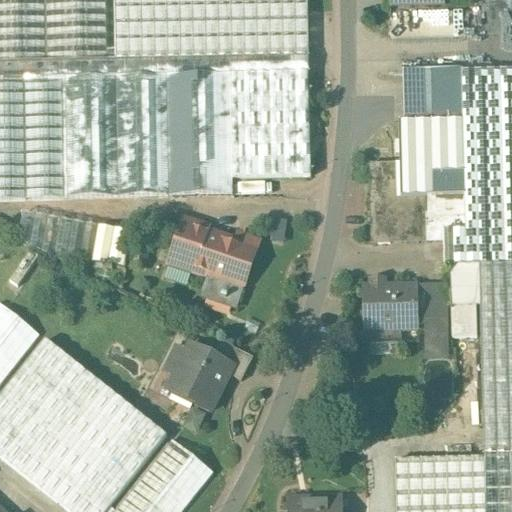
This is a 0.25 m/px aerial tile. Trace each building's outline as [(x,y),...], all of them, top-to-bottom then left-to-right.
[(108,0),(0,0),(0,66),(109,64),(108,0)] [(224,0),(116,0),(117,64),(226,62),(224,0)] [(308,0),(230,0),(232,62),(309,60),(308,0)] [(445,0),(390,0),(391,4),(427,3),(428,9),(446,9),(445,0)] [(109,64),(0,66),(0,83),(74,82),(110,82),(110,64),(109,64)] [(310,77),(232,79),(234,176),(228,176),(228,182),(312,180),(310,77)] [(511,77),(424,80),(427,201),(428,237),(443,236),(444,245),(444,270),(458,269),(459,269),(511,268),(511,77)] [(110,82),(74,82),(77,202),(228,199),(228,194),(228,176),(226,79),(110,82)] [(74,82),(0,83),(0,204),(77,202),(74,82)] [(427,201),(399,202),(398,167),(370,167),(372,247),(444,245),(443,236),(428,237),(427,201)] [(210,231),(186,223),(170,270),(193,277),(207,234),(209,235),(210,231)] [(274,223),(274,243),(284,243),(285,224),(274,223)] [(119,231),(101,228),(101,231),(79,227),(72,264),(105,270),(104,273),(114,275),(115,272),(127,274),(134,233),(119,230),(119,231)] [(209,235),(207,234),(193,277),(209,283),(204,295),(224,302),(223,304),(227,305),(228,303),(240,307),(244,294),(245,294),(260,247),(239,240),(236,249),(227,246),(229,241),(209,235)] [(511,268),(459,269),(458,269),(461,429),(511,428),(511,268)] [(419,289),(395,290),(396,295),(364,295),(365,346),(402,345),(402,335),(419,335),(419,313),(419,301),(419,289)] [(0,392),(42,341),(0,307),(0,392)] [(254,362),(221,346),(214,360),(235,370),(230,380),(243,386),(254,362)] [(110,511),(168,441),(49,347),(0,407),(0,461),(63,511),(110,511)] [(214,360),(192,350),(189,356),(179,351),(169,373),(184,380),(177,393),(180,395),(175,405),(192,413),(194,409),(211,417),(230,380),(235,370),(214,360)] [(172,445),(118,511),(187,511),(214,479),(172,445)] [(506,511),(505,459),(392,461),(393,511),(506,511)] [(320,502),(320,507),(289,508),(288,511),(343,511),(343,502),(320,502)]
